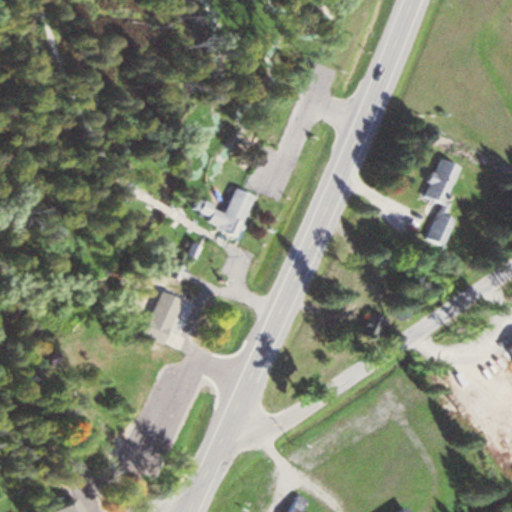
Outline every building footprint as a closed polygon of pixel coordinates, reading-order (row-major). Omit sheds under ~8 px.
[(451,164),(430,156),(415,196),(431,202),(418,239),(436,246),(446,218),(433,213),(451,164)] [(230,235),(246,193),(227,186),(219,207),(192,197),(188,208),(204,213),(200,223),(230,235)] [(179,266),(168,262),(164,273),(175,278),(179,266)] [(136,309),(140,311),(131,333),(154,342),(163,320),(178,326),(188,301),(146,285),(136,309)] [(375,320),(360,312),(349,330),(364,339),(375,320)] [(54,360),(46,338),(21,347),(29,369),(54,360)] [(290,511),(289,511),(296,497),(283,492),(273,511),(290,511)] [(76,511),(67,496),(40,511),(76,511)]
